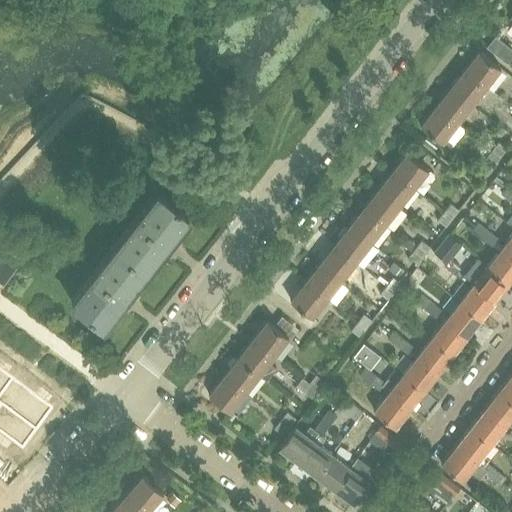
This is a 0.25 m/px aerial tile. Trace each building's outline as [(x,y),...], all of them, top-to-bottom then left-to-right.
[(511,48),(494,35),(486,46),(507,63),(511,56),(511,48)] [(500,66),(478,49),(463,68),(485,85),(500,66)] [(463,68),(449,86),(470,103),(485,85),(463,68)] [(449,86),(435,104),(456,121),(470,103),(449,86)] [(441,140),(456,121),(435,104),(420,124),(441,140)] [(497,139),(490,148),(500,156),(507,147),(497,139)] [(484,156),(493,164),(500,156),(490,148),(484,156)] [(406,151),(391,170),(413,187),(428,167),(406,151)] [(391,170),(377,188),(398,205),(413,187),(391,170)] [(496,175),(492,180),(501,187),(505,182),(496,175)] [(500,192),(511,200),(511,198),(511,189),(506,184),(500,192)] [(377,188),(362,206),(384,223),(398,205),(377,188)] [(156,191),(135,219),(113,246),(142,268),(151,257),(154,259),(162,248),(166,251),(173,241),(170,239),(178,228),(187,216),(156,191)] [(449,201),(442,210),(452,217),(459,208),(449,201)] [(362,206),(348,224),(369,241),(384,223),(362,206)] [(435,219),(445,226),(452,217),(442,210),(435,219)] [(488,229),(478,221),(472,229),(482,237),(488,229)] [(348,224),(334,243),(355,260),(369,241),(348,224)] [(498,236),(488,229),(482,237),(497,249),(500,245),(495,241),(498,236)] [(511,231),(501,246),(511,254),(511,231)] [(420,238),(416,244),(407,237),(405,239),(404,239),(423,254),(430,245),(420,238)] [(416,263),(423,254),(404,239),(401,242),(411,251),(407,256),(416,263)] [(434,250),(433,251),(445,261),(447,262),(450,258),(454,252),(442,243),(441,242),(434,250)] [(334,243),(319,261),(341,278),(355,260),(334,243)] [(112,313),(117,307),(120,303),(123,305),(131,295),(127,293),(136,282),(133,280),(142,268),(113,246),(70,301),(102,325),(111,313),(112,313)] [(511,254),(501,246),(487,264),(509,281),(511,276),(511,254)] [(3,282),(16,264),(17,263),(3,253),(0,257),(0,280),(1,281),(3,282)] [(445,261),(443,264),(453,273),(459,265),(450,258),(447,262),(445,261)] [(387,268),(398,277),(404,269),(393,260),(387,268)] [(319,261),(305,279),(326,296),(341,278),(319,261)] [(487,264),(473,282),(494,299),(509,281),(487,264)] [(470,274),(459,265),(453,273),(464,281),(470,274)] [(401,282),(398,279),(392,274),(385,283),(394,291),(401,282)] [(290,298),(311,315),(326,296),(305,279),(290,298)] [(473,282),(459,300),(480,317),(494,299),(473,282)] [(378,292),(387,299),(388,299),(394,291),(385,283),(378,292)] [(406,293),(425,309),(431,301),(421,293),(419,295),(410,288),(406,293)] [(459,300),(444,318),(466,335),(480,317),(459,300)] [(442,309),(431,301),(425,309),(439,320),(443,316),(439,313),(442,309)] [(391,306),(385,315),(393,321),(400,312),(391,306)] [(363,311),(356,320),(366,327),(373,319),(363,311)] [(267,318),(252,337),(273,354),(288,335),(267,318)] [(444,318),(430,336),(452,353),(466,335),(444,318)] [(349,328),(359,336),(366,327),(356,320),(349,328)] [(386,337),(397,345),(403,337),(393,329),(386,337)] [(430,336),(416,354),(437,371),(452,353),(430,336)] [(252,337),(237,355),(267,378),(276,366),(268,360),(273,354),(252,337)] [(413,345),(403,337),(397,345),(407,353),(413,345)] [(353,355),(370,368),(379,355),(364,342),(353,355)] [(416,354),(402,372),(423,389),(437,371),(416,354)] [(237,355),(223,373),(245,391),(259,373),(266,379),(267,378),(237,355)] [(358,373),(368,381),(375,373),(364,365),(358,373)] [(0,368),(0,433),(11,441),(22,450),(53,408),(47,403),(36,395),(7,374),(0,368)] [(511,371),(497,389),(511,400),(511,371)] [(318,389),(325,380),(315,372),(308,381),(308,382),(318,389)] [(402,372),(387,390),(409,407),(423,389),(402,372)] [(223,373),(208,392),(230,410),(245,391),(223,373)] [(385,381),(375,373),(368,381),(378,389),(385,381)] [(311,397),(318,389),(308,382),(308,381),(301,375),(295,384),(311,397)] [(511,400),(497,389),(483,407),(505,424),(511,415),(511,400)] [(373,409),(394,426),(409,407),(387,390),(373,409)] [(355,419),(362,410),(345,396),(338,406),(355,419)] [(483,407),(469,425),(491,442),(505,424),(483,407)] [(329,408),(322,418),(329,424),(337,413),(329,408)] [(286,410),(279,418),(289,425),(295,417),(286,410)] [(279,418),(273,426),(282,434),(289,425),(279,418)] [(314,429),(317,431),(322,435),(329,424),(322,418),(314,429)] [(400,439),(380,423),(368,439),(382,451),(388,443),(394,447),(400,439)] [(294,424),(278,446),(297,460),(313,438),(312,437),(294,424)] [(469,425),(455,443),(483,465),(486,461),(485,461),(488,457),(482,453),(491,442),(469,425)] [(325,437),(322,435),(317,431),(312,437),(313,438),(297,460),(315,474),(332,452),(321,443),(325,437)] [(479,477),(483,471),(490,476),(496,469),(486,461),(483,465),(455,443),(440,462),(462,479),(469,470),(479,477)] [(350,465),(332,452),(315,474),(334,487),(350,465)] [(353,501),(369,479),(375,471),(364,463),(357,456),(350,465),(334,487),(353,501)] [(490,476),(499,484),(502,481),(506,476),(496,469),(490,476)] [(452,493),(444,486),(450,478),(440,471),(435,478),(427,488),(445,502),(452,493)] [(142,474),(126,492),(146,510),(162,492),(142,474)] [(454,495),(459,487),(460,486),(450,478),(444,486),(452,493),(454,495)] [(126,492),(111,509),(113,511),(144,511),(146,510),(126,492)] [(173,492),(166,499),(174,506),(180,499),(173,492)] [(432,511),(418,500),(408,511),(432,511)]
